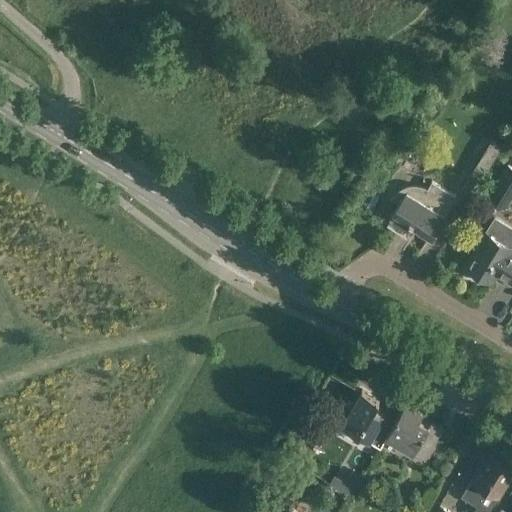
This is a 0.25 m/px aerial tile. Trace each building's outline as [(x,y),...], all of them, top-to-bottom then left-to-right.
[(490,139),(478,160),(489,166),(501,146),(490,139)] [(511,166),(506,163),(486,196),(504,208),(511,194),(511,166)] [(432,180),(427,188),(424,187),(422,186),(419,185),(416,185),(413,185),(410,185),(407,186),(405,187),(402,188),(400,190),(397,191),(395,193),(394,196),(392,198),(399,203),(387,223),(407,235),(414,223),(432,234),(456,195),(432,180)] [(465,266),(474,271),(471,276),(481,282),(484,277),(492,282),(497,273),(511,282),(511,227),(495,217),(465,266)] [(341,423),(379,445),(395,418),(384,411),(383,414),(373,408),(379,399),(361,388),(341,423)] [(406,400),(395,418),(379,445),(382,447),(388,437),(424,459),(443,427),(430,419),(426,426),(416,421),(423,410),(406,400)] [(498,495),(511,472),(511,464),(491,451),(482,466),(480,464),(465,488),(461,496),(488,511),(498,495)] [(362,477),(354,473),(343,491),(351,495),(362,477)]
